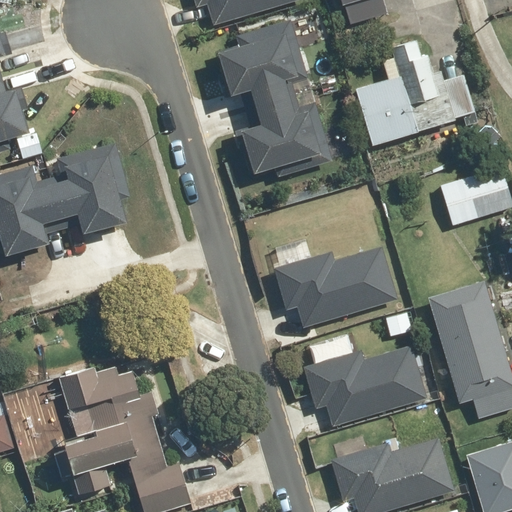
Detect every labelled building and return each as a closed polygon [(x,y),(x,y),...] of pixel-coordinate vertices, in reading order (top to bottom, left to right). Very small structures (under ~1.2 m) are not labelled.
[(191,0),(194,6),(204,2),(212,26),(292,0),(191,0)] [(236,46),(214,55),(224,94),(245,89),(254,125),(236,130),(248,176),(307,161),(309,166),(331,160),(316,102),(295,108),(291,93),(284,95),(280,79),(291,76),(293,83),(306,79),(290,19),(233,34),(236,46)] [(0,139),(24,132),(18,111),(28,108),(21,87),(3,92),(0,81),(0,57),(9,55),(0,25),(0,139)] [(352,88),(353,93),(371,147),(473,114),(455,57),(425,66),(416,39),(390,47),(398,73),(352,88)] [(28,166),(0,175),(0,255),(0,257),(41,244),(34,225),(71,213),(78,235),(122,221),(117,204),(128,200),(110,144),(58,162),(62,175),(34,184),(28,166)] [(511,206),(501,167),(439,185),(450,226),(511,208),(511,206)] [(271,266),(272,269),(282,306),(293,304),(300,329),(394,305),(379,247),(333,259),(331,251),(271,266)] [(511,380),(482,279),(426,295),(458,404),(471,400),(477,419),(511,409),(511,380)] [(360,353),(303,367),(310,403),(323,400),(328,427),(424,403),(410,345),(372,354),(374,362),(363,365),(360,353)] [(60,476),(71,473),(77,495),(111,486),(106,465),(123,461),(135,511),(190,511),(194,511),(183,464),(164,469),(154,426),(167,423),(159,387),(139,392),(131,355),(60,372),(63,384),(76,436),(52,441),(60,476)] [(0,452),(12,449),(2,414),(0,414),(0,452)] [(382,445),(330,460),(341,499),(351,496),(355,511),(379,511),(451,492),(437,439),(385,454),(382,445)] [(511,439),(464,456),(482,511),(501,511),(511,508),(511,439)]
